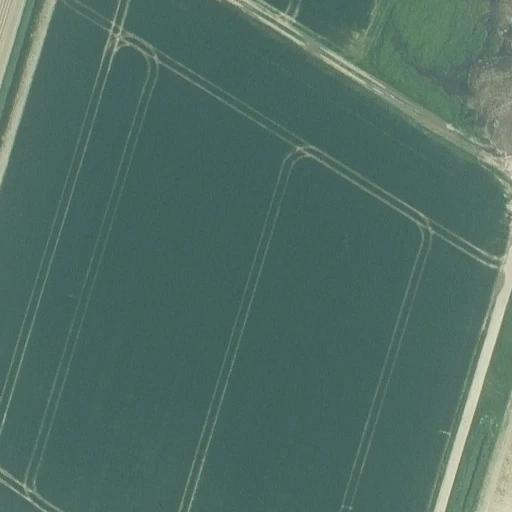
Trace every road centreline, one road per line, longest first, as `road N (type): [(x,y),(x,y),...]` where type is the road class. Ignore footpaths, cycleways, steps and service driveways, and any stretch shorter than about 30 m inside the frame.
road 1 (track): [(511,181),(225,0)]
road 2 (track): [(438,511),(511,259)]
